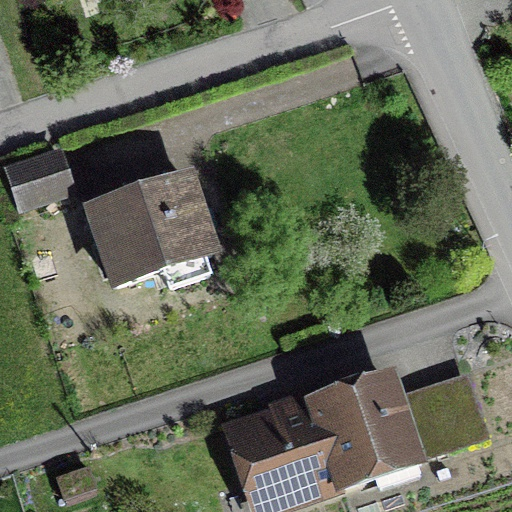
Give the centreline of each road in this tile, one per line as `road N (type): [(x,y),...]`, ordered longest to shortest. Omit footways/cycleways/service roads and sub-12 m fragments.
road 1 (residential): [(511,295),(0,460)]
road 2 (residential): [(414,7),(0,133)]
road 3 (residential): [(511,215),(414,7)]
